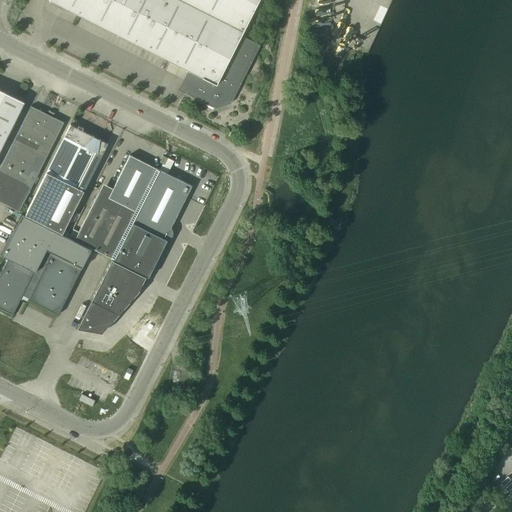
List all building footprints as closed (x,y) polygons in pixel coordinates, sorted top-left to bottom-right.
[(48,0),(49,0),(190,71),(185,81),(190,83),(185,93),(215,108),(231,103),(260,45),(260,44),(259,46),(240,36),(258,0),(48,0)] [(0,90),(0,149),(24,102),(0,90)] [(31,106),(0,166),(0,202),(18,212),(64,122),(52,116),(54,113),(49,110),(48,114),(31,106)] [(70,124),(66,133),(46,172),(78,188),(97,152),(102,155),(108,143),(70,124)] [(130,154),(108,197),(101,194),(77,241),(111,258),(156,168),(130,154)] [(159,169),(132,223),(113,260),(148,277),(166,241),(167,240),(168,240),(169,239),(170,238),(171,238),(172,237),(172,236),(173,235),(173,233),(173,232),(173,231),(172,230),(172,229),(171,228),(171,227),(192,186),(159,169)] [(46,176),(25,217),(64,236),(84,195),(46,176)] [(58,315),(91,250),(21,216),(2,255),(9,258),(0,275),(0,308),(13,315),(23,295),(29,298),(29,300),(58,315)] [(105,273),(139,290),(145,277),(111,260),(105,273)] [(98,286),(129,302),(139,290),(105,273),(98,286)] [(98,286),(91,300),(118,314),(129,302),(98,286)] [(84,313),(108,325),(118,314),(91,300),(84,313)] [(84,313),(77,328),(101,333),(108,325),(84,313)] [(78,400),(80,400),(92,406),(95,400),(81,394),(78,400)]
